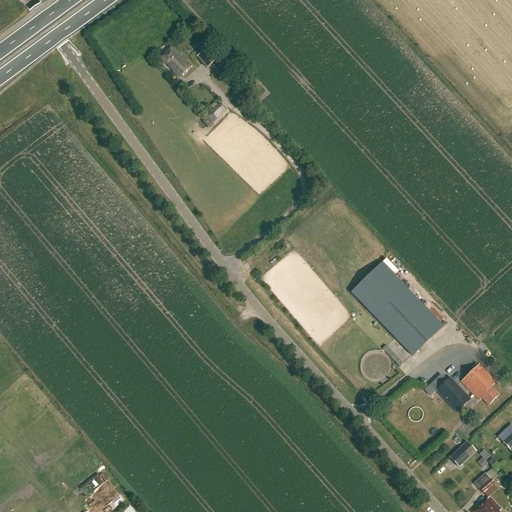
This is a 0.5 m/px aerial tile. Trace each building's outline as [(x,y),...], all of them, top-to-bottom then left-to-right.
[(190,68),(171,49),(161,59),(180,78),(190,68)] [(207,69),(216,61),(206,50),(197,58),(207,69)] [(213,66),(216,69),(227,60),(221,53),(215,59),(217,62),(213,66)] [(221,104),(207,118),(214,124),(227,111),(221,104)] [(443,327),(382,263),(351,293),(412,357),(443,327)] [(496,383),(479,365),(461,382),(479,402),(481,400),(488,407),(499,396),(491,387),(496,383)] [(450,378),(438,388),(459,411),(471,400),(450,378)] [(511,425),(499,438),(511,452),(511,425)] [(466,442),(449,459),(459,469),(476,453),(466,442)] [(479,454),(494,470),(498,466),(483,450),(479,454)] [(483,495),(495,484),(492,482),(498,477),(490,469),(485,474),(484,474),(473,484),(483,495)] [(499,511),(501,511),(489,498),(473,511),(499,511)]
